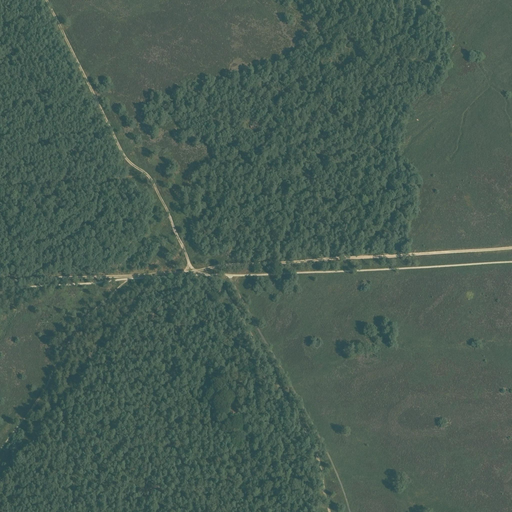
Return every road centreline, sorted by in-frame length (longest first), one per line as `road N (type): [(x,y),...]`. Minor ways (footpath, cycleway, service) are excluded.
road 1 (track): [(46,0),(128,163),(151,181),(196,274)]
road 2 (track): [(511,248),(204,269)]
road 3 (track): [(204,269),(316,452),(329,511)]
road 4 (track): [(204,269),(0,281)]
